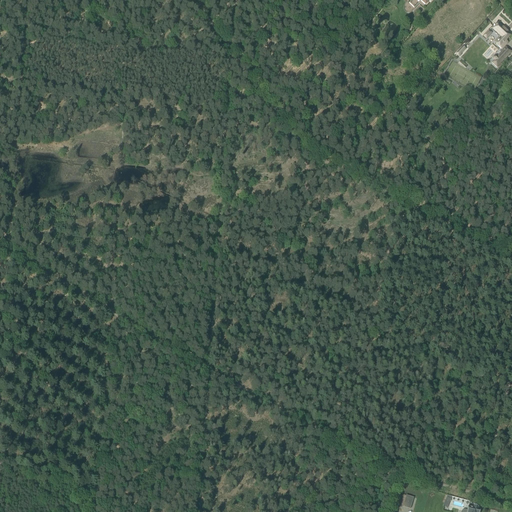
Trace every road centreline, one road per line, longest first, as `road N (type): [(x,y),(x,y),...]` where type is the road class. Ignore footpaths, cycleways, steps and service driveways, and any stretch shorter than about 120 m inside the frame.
road 1 (track): [(207,370),(326,438),(399,198)]
road 2 (track): [(24,0),(0,377)]
road 3 (track): [(96,491),(119,164)]
road 4 (track): [(0,251),(207,370)]
road 5 (track): [(511,374),(483,488),(401,477),(389,511)]
road 6 (track): [(399,198),(305,150),(230,48)]
road 7 (track): [(207,370),(221,176)]
road 8 (track): [(119,164),(131,0)]
road 9 (track): [(207,370),(197,511)]
road 10 (track): [(221,176),(230,48)]
road 11 (track): [(399,198),(511,253)]
